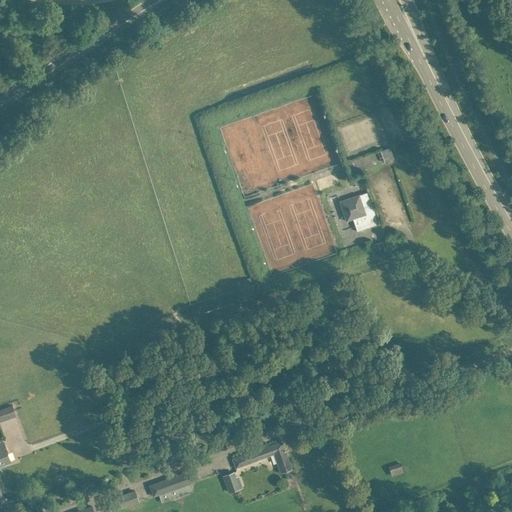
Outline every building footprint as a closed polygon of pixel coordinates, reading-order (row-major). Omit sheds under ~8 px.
[(389,148),(380,152),(384,162),(393,158),(389,148)] [(368,192),(359,195),(340,201),(346,221),(353,219),(357,231),(379,224),(368,192)] [(381,241),(371,246),(376,256),(386,252),(381,241)] [(251,277),(234,281),(238,299),(255,295),(251,277)] [(128,391),(117,405),(125,412),(136,398),(128,391)] [(0,408),(0,421),(16,416),(13,405),(0,408)] [(255,451),(232,459),(236,468),(258,460),(258,459),(275,453),(282,473),(291,469),(285,451),(286,451),(285,449),(284,450),(281,442),(255,451)] [(0,464),(10,461),(5,446),(0,448),(0,464)] [(392,475),(404,471),(401,463),(389,467),(392,475)] [(191,469),(149,484),(153,496),(196,481),(191,469)] [(234,472),(224,475),(230,492),(239,488),(234,472)] [(139,501),(135,489),(107,499),(111,511),(139,501)]
